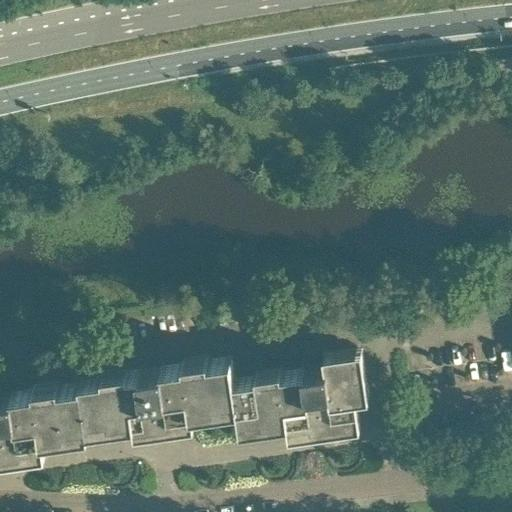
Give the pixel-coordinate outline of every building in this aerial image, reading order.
[(325,350),(327,364),(335,423),(360,419),(357,395),(365,394),(358,346),(325,350)] [(251,419),(245,374),(236,376),(232,353),(161,363),(161,365),(169,420),(195,416),(193,404),(237,398),(237,403),(239,403),(241,420),(251,419)] [(335,423),(327,364),(305,367),(314,426),(335,423)] [(169,420),(161,365),(140,368),(148,423),(169,420)] [(314,426),(305,367),(305,365),(245,374),(251,419),(288,414),(290,429),(314,426)] [(148,423),(140,368),(140,366),(80,375),(81,379),(84,378),(90,419),(133,413),(135,425),(148,423)] [(84,378),(81,379),(11,389),(11,391),(20,450),(45,446),(43,431),(88,424),(88,426),(91,426),(90,419),(84,378)] [(0,452),(20,450),(11,391),(0,392),(0,452)]
